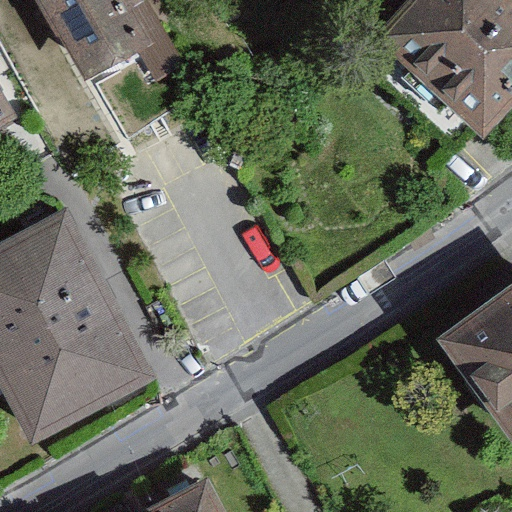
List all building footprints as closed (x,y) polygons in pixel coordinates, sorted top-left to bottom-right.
[(182,60),(149,0),(49,0),(45,2),(88,80),(143,49),(157,74),(182,60)] [(511,97),(511,0),(416,0),(381,38),(482,130),(511,97)] [(0,122),(12,116),(0,93),(0,122)] [(58,222),(0,253),(0,363),(39,435),(143,379),(58,222)] [(511,291),(444,340),(511,434),(511,291)] [(220,511),(203,481),(143,511),(220,511)]
